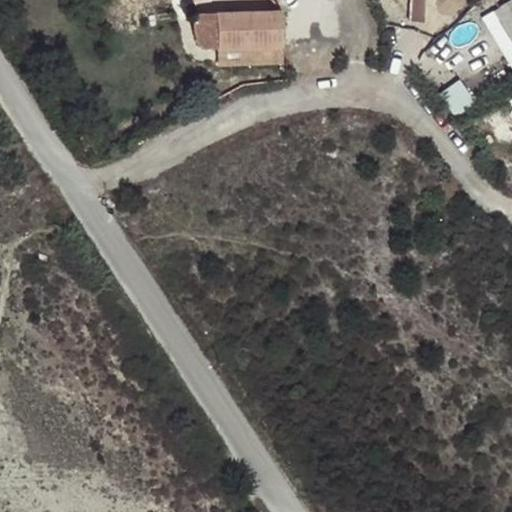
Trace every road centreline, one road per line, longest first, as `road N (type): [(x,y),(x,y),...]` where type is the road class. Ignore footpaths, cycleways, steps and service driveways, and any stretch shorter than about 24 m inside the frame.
road 1 (unclassified): [(67,194),(267,102),(362,90),(400,100),(494,200),(511,208)]
road 2 (unclassified): [(283,511),(67,194)]
road 3 (unclassified): [(67,194),(0,94)]
